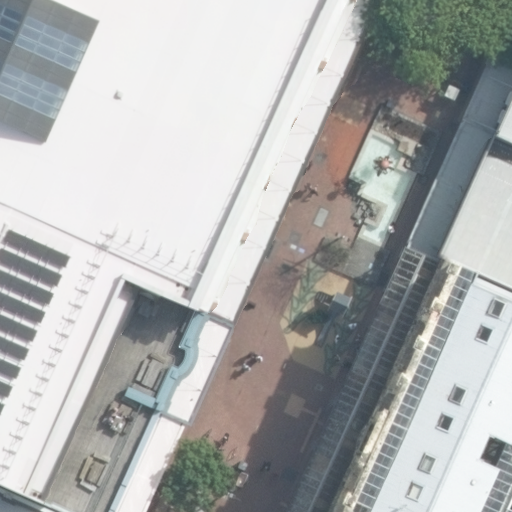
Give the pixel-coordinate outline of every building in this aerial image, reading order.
[(0,0),(0,218),(208,311),(345,0),(0,0)] [(511,98),(499,127),(511,133),(511,98)] [(511,133),(499,127),(441,252),(511,284),(511,133)] [(192,343),(208,311),(0,218),(0,493),(42,511),(114,511),(172,383),(182,381),(193,372),(195,357),(192,343)] [(511,511),(511,284),(441,252),(322,511),(511,511)] [(42,511),(0,493),(0,511),(42,511)]
